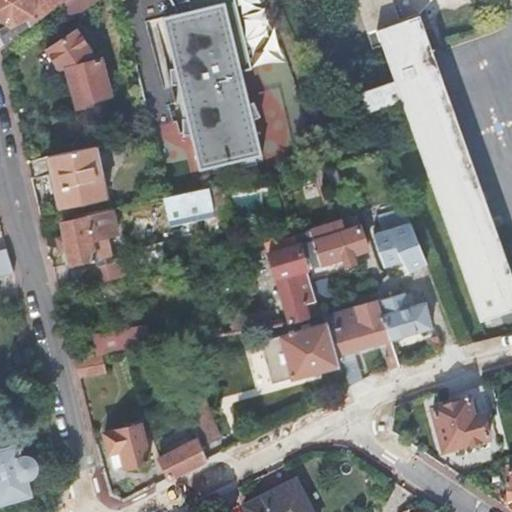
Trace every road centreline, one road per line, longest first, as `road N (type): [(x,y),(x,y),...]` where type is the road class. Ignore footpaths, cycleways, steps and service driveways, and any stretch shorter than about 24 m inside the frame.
road 1 (unclassified): [(0,139),(85,511)]
road 2 (unclassified): [(137,511),(332,418)]
road 3 (unclassified): [(332,418),(402,382),(511,350)]
road 4 (residential): [(460,511),(332,418)]
